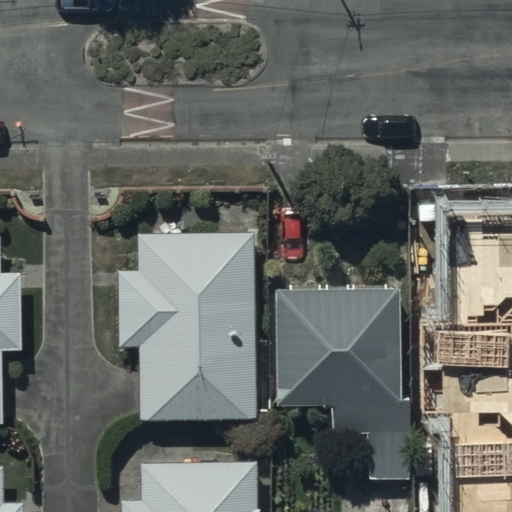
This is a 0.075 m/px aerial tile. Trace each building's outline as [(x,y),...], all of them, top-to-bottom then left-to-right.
[(253,416),(252,227),(136,228),(136,264),(115,264),(115,342),(136,341),(136,417),(253,416)] [(0,342),(20,343),(19,265),(0,265),(0,342)] [(511,271),(446,272),(446,466),(511,465),(511,271)] [(394,278),(272,280),(274,399),(332,398),(332,429),(368,428),(369,472),(408,472),(406,392),(396,393),(394,278)] [(255,511),(255,457),(139,458),(139,494),(118,494),(117,511),(255,511)] [(455,511),(456,474),(411,474),(410,511),(455,511)] [(511,511),(511,488),(474,489),(474,511),(511,511)] [(0,511),(21,511),(22,495),(0,495),(0,511)]
